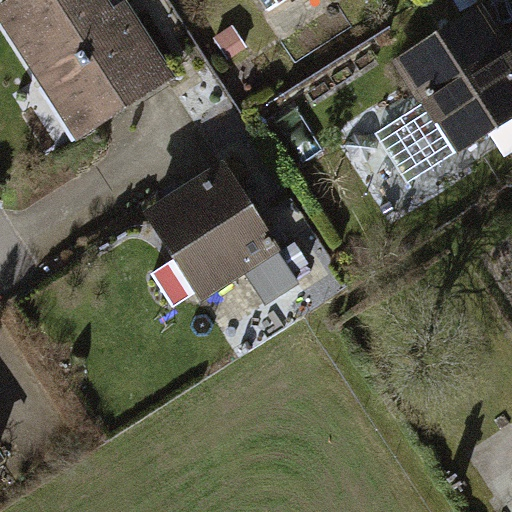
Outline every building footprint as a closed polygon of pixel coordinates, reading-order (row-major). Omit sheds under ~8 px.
[(99,0),(12,0),(0,8),(48,83),(61,74),(95,127),(169,80),(134,25),(120,33),(99,0)] [(260,0),(267,11),(285,0),(260,0)] [(476,11),(400,59),(427,102),(375,134),(408,185),(511,119),(511,37),(498,46),(476,11)] [(227,57),(243,47),(232,30),(216,40),(227,57)] [(226,171),(151,220),(200,293),(244,264),(268,300),(298,280),(226,171)]
